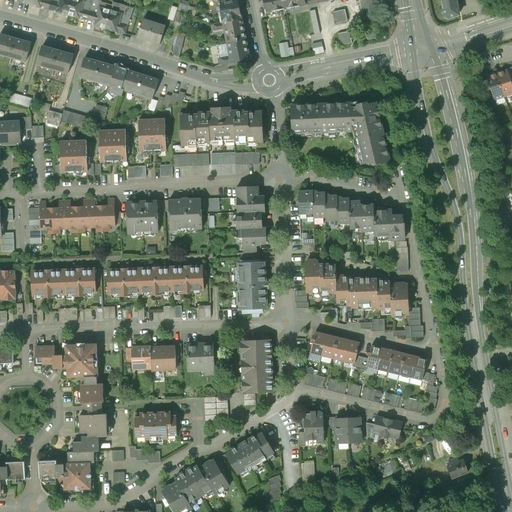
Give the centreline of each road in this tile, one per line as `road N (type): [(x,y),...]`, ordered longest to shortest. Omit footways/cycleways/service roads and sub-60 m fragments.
road 1 (primary): [(475,340),(470,205),(441,79),(421,48)]
road 2 (primary): [(421,48),(416,75),(458,220),(475,340)]
road 3 (tertiary): [(269,80),(217,80),(0,16)]
road 4 (residential): [(273,410),(125,497),(44,506)]
road 5 (residential): [(274,322),(26,330)]
road 6 (residential): [(21,193),(264,179)]
road 7 (residential): [(437,351),(449,398),(437,416),(292,388)]
road 8 (primary): [(507,511),(475,340)]
road 9 (residential): [(392,197),(404,201),(437,351)]
road 10 (tertiary): [(421,48),(269,80)]
road 11 (residential): [(298,319),(437,351)]
